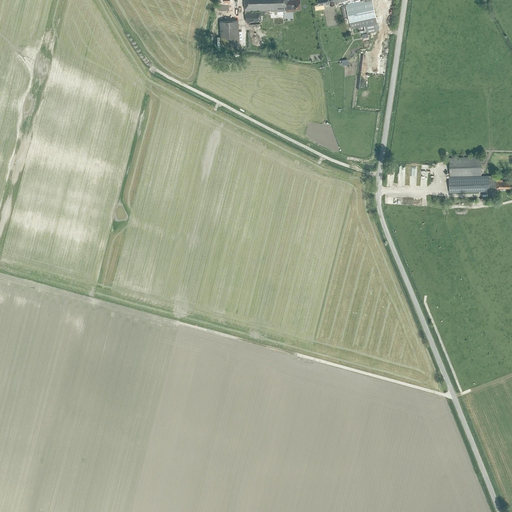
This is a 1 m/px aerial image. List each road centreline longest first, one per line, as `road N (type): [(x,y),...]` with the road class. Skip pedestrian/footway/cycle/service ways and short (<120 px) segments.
road 1 (unclassified): [(498,511),(377,197),(404,0)]
road 2 (track): [(377,175),(150,70)]
road 3 (unknown): [(300,354),(453,397)]
